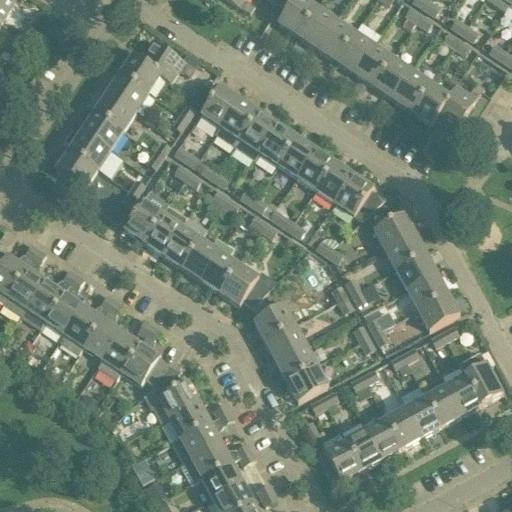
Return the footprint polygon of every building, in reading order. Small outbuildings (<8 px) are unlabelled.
[(0,0),(0,22),(3,25),(16,6),(6,0),(0,0)] [(219,0),(250,19),(255,11),(244,5),(246,0),(219,0)] [(297,42),(317,13),(297,0),(296,0),(278,29),(297,42)] [(390,0),(380,0),(378,3),(389,11),(395,3),(390,0)] [(422,15),(429,5),(420,0),(417,0),(412,8),(422,15)] [(511,0),(487,0),(485,4),(504,17),(509,10),(511,4),(511,0)] [(429,5),(422,15),(435,23),(441,13),(429,5)] [(416,29),(422,20),(411,12),(405,22),(407,24),(414,28),(416,29)] [(336,25),(317,13),(297,42),(316,54),(336,25)] [(422,20),(416,29),(427,37),(434,27),(422,20)] [(407,24),(403,31),(410,36),(414,28),(407,24)] [(461,40),(467,31),(457,24),(450,34),(461,40)] [(355,38),(336,25),(316,54),(335,67),(355,38)] [(479,39),(467,31),(461,40),(473,48),(479,39)] [(454,55),(460,45),(449,37),(442,47),(454,55)] [(355,38),(335,67),(354,80),(374,51),(355,38)] [(460,45),(454,55),(465,62),(472,52),(460,45)] [(152,46),(139,64),(139,65),(161,80),(160,81),(171,89),(180,75),(190,83),(196,75),(152,46)] [(500,65),(505,57),(494,50),(489,58),(500,65)] [(374,51),(354,80),(373,93),(393,64),(374,51)] [(511,62),(505,57),(500,65),(511,73),(511,71),(511,62)] [(133,60),(119,80),(148,99),(160,81),(161,80),(139,65),(139,64),(133,60)] [(393,64),(373,93),(392,105),(412,76),(393,64)] [(412,76),(392,105),(411,118),(431,89),(412,76)] [(119,80),(107,99),(136,118),(148,99),(119,80)] [(449,101),(450,102),(435,124),(436,124),(455,137),(484,93),(476,88),(469,99),(456,90),(449,101)] [(431,89),(411,118),(431,131),(436,124),(435,124),(450,102),(449,101),(431,89)] [(220,133),(239,104),(220,91),(201,120),(220,133)] [(107,99),(94,118),(123,137),(136,118),(107,99)] [(239,104),(220,133),(215,140),(234,152),(258,117),(239,104)] [(187,108),(179,120),(189,127),(197,115),(187,108)] [(277,129),(258,117),(234,152),(255,166),(259,159),(258,158),(277,129)] [(123,137),(94,118),(81,137),(110,156),(123,137)] [(189,127),(179,120),(172,131),(182,138),(189,127)] [(296,142),(277,129),(258,158),(259,159),(277,171),(296,142)] [(110,156),(81,137),(68,156),(97,175),(110,156)] [(296,142),(277,171),(296,183),(315,154),(296,142)] [(154,158),(164,164),(172,153),(162,146),(154,158)] [(193,173),(199,164),(180,151),(174,161),(193,173)] [(334,167),(315,154),(296,183),(315,196),(334,167)] [(97,175),(68,156),(55,176),(84,195),(97,175)] [(154,158),(147,169),(156,176),(164,164),(154,158)] [(199,164),(193,173),(212,186),(218,177),(199,164)] [(353,180),(334,167),(315,196),(333,209),(353,180)] [(184,187),(191,177),(180,170),(173,180),(184,187)] [(203,185),(191,177),(184,187),(196,195),(203,185)] [(218,177),(212,186),(224,194),(231,185),(218,177)] [(353,180),(333,209),(361,227),(385,205),(372,196),(374,194),(353,180)] [(129,197),(137,202),(145,191),(137,186),(129,197)] [(222,212),(228,202),(218,195),(211,205),(222,212)] [(250,211),(256,202),(246,195),(239,204),(250,211)] [(137,202),(129,197),(122,208),(130,213),(137,202)] [(143,206),(124,235),(143,248),(169,210),(149,197),(143,206)] [(241,210),(228,202),(222,212),(234,220),(241,210)] [(269,210),(256,202),(250,211),(262,220),(269,210)] [(169,210),(143,248),(162,261),(188,222),(169,210)] [(287,237),(294,227),(276,215),(269,225),(287,237)] [(385,256),(415,240),(404,219),(374,235),(385,256)] [(260,237),(267,227),(256,220),(250,230),(260,237)] [(207,235),(188,222),(162,261),(181,274),(200,244),(207,235)] [(279,236),(267,227),(260,237),(272,245),(279,236)] [(294,227),(287,237),(300,245),(307,235),(294,227)] [(426,260),(415,240),(385,256),(396,276),(426,260)] [(200,244),(181,274),(200,286),(225,248),(217,243),(211,252),(200,244)] [(333,252),(320,245),(314,256),(325,263),(332,253),(333,252)] [(225,248),(200,286),(219,299),(238,270),(229,263),(235,255),(225,248)] [(0,307),(3,310),(39,255),(32,250),(25,260),(24,260),(18,268),(7,261),(6,262),(0,258),(0,307)] [(332,253),(325,263),(338,271),(345,260),(333,252),(332,253)] [(39,255),(3,310),(22,322),(46,286),(35,280),(41,271),(40,271),(47,260),(39,255)] [(426,260),(396,276),(407,297),(437,280),(426,260)] [(258,283),(238,270),(219,299),(239,312),(243,307),(252,314),(254,312),(265,301),(278,289),(261,278),(258,283)] [(56,294),(46,286),(22,322),(41,335),(46,328),(77,280),(70,276),(62,286),(56,294)] [(85,286),(77,280),(46,328),(64,341),(84,312),(73,305),(78,297),(78,296),(85,286)] [(437,280),(407,297),(418,317),(448,300),(437,280)] [(351,301),(361,295),(355,283),(345,289),(351,301)] [(337,308),(348,302),(341,290),(330,296),(337,308)] [(368,307),(361,295),(351,301),(358,313),(368,307)] [(464,316),(473,309),(462,296),(453,303),(464,316)] [(460,321),(448,300),(418,317),(429,337),(460,321)] [(64,341),(60,348),(79,360),(83,354),(83,353),(115,306),(107,301),(100,311),(94,319),(84,312),(64,341)] [(354,315),(348,302),(337,308),(344,320),(354,315)] [(262,304),(252,314),(258,324),(269,318),(262,304)] [(122,311),(115,306),(83,353),(83,354),(102,366),(121,337),(111,330),(116,322),(115,321),(122,311)] [(265,347),(295,331),(284,310),(273,316),(260,323),(253,327),(265,347)] [(373,341),(383,335),(377,323),(367,329),(373,341)] [(145,343),(153,331),(145,326),(138,338),(145,343)] [(141,350),(140,350),(121,379),(141,392),(145,386),(154,392),(169,371),(159,365),(160,363),(149,355),(154,347),(153,347),(160,336),(153,331),(145,343),(141,350)] [(306,351),(295,331),(265,347),(275,368),(306,351)] [(359,348),(369,343),(363,331),(353,336),(359,348)] [(454,332),(442,339),(446,347),(458,341),(454,332)] [(383,335),(373,341),(380,353),(390,347),(383,335)] [(102,366),(103,366),(97,374),(116,386),(121,379),(140,350),(121,337),(102,366)] [(446,347),(442,339),(430,345),(435,353),(446,347)] [(369,343),(359,348),(366,360),(376,355),(369,343)] [(306,351),(275,368),(286,388),(317,371),(306,351)] [(414,353),(402,359),(408,370),(420,363),(414,353)] [(503,399),(486,369),(480,358),(460,370),(465,380),(482,411),(503,399)] [(408,370),(402,359),(390,366),(396,376),(408,370)] [(154,392),(155,393),(144,402),(151,415),(153,414),(161,429),(169,425),(168,424),(199,407),(188,387),(183,390),(178,381),(180,378),(169,371),(154,392)] [(317,371),(286,388),(298,409),(328,392),(317,371)] [(362,381),(368,391),(380,384),(374,374),(362,381)] [(465,380),(445,391),(462,422),(482,411),(465,380)] [(368,391),(362,381),(350,388),(356,398),(368,391)] [(462,422),(445,391),(425,402),(442,433),(462,422)] [(334,397),(322,404),(327,412),(338,406),(334,397)] [(78,409),(91,417),(94,419),(101,408),(86,398),(78,409)] [(442,433),(425,402),(405,413),(422,443),(442,433)] [(327,412),(322,404),(311,410),(315,418),(327,412)] [(210,427),(199,407),(168,424),(169,425),(179,444),(210,427)] [(224,411),(214,416),(217,423),(218,424),(230,417),(226,409),(224,411)] [(405,413),(385,424),(402,454),(422,443),(405,413)] [(222,432),(223,432),(234,425),(230,417),(218,424),(222,432)] [(172,448),(183,469),(191,465),(190,464),(221,448),(215,436),(219,435),(223,432),(222,432),(218,424),(217,423),(210,427),(179,444),(172,448)] [(385,424),(365,435),(381,466),(402,454),(385,424)] [(381,466),(365,435),(345,446),(362,476),(381,466)] [(345,446),(324,457),(317,461),(330,487),(338,482),(341,488),(362,476),(345,446)] [(190,464),(191,465),(183,469),(180,471),(191,490),(201,485),(232,468),(239,464),(251,457),(247,450),(236,456),(236,455),(227,459),(221,448),(190,464)] [(256,465),(251,457),(239,464),(244,472),(256,465)] [(145,465),(132,472),(142,491),(155,484),(145,465)] [(243,488),(232,468),(201,485),(212,505),(243,488)] [(247,511),(254,508),(243,488),(212,505),(216,511),(247,511)] [(261,504),(274,498),(269,490),(257,496),(261,504)] [(274,498),(261,504),(265,511),(278,505),(274,498)]
